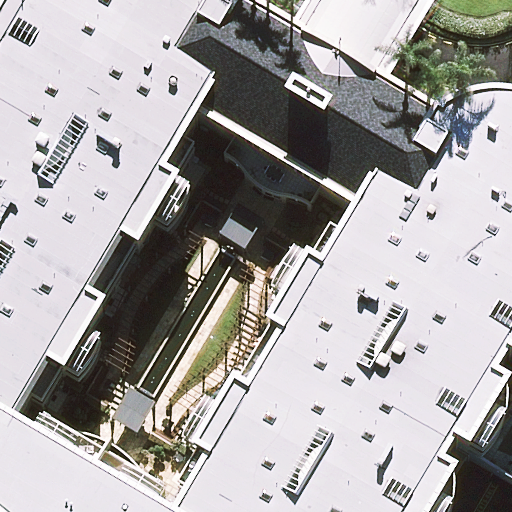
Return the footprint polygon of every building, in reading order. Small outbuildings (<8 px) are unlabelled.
[(24,0),(0,42),(0,497),(13,509),(15,511),(446,511),(511,401),(511,83),(503,84),(481,85),(463,92),(450,106),(446,112),(467,125),(430,187),(386,161),(367,193),(332,252),(316,243),(274,312),(289,321),(260,370),(244,361),(196,441),(213,451),(188,493),(42,406),(68,362),(86,372),(132,295),(112,284),(142,233),(156,242),(198,171),(184,163),(218,106),(235,76),(192,50),(221,0),(24,0)] [(337,176),(367,193),(386,161),(430,187),(467,125),(446,112),(397,84),(303,30),(255,0),(221,0),(192,50),(235,76),(218,106),(240,118),(337,176)] [(319,0),(303,30),(397,84),(423,41),(446,0),(319,0)] [(320,204),(337,176),(240,118),(223,148),(236,156),(243,163),(248,174),(256,183),(268,191),(280,194),(292,195),(304,196),(320,204)] [(266,228),(239,211),(220,241),(248,258),(266,228)] [(155,399),(237,258),(221,249),(139,389),(155,399)] [(154,419),(124,401),(107,430),(137,448),(154,419)] [(15,511),(13,509),(0,497),(0,511),(15,511)]
